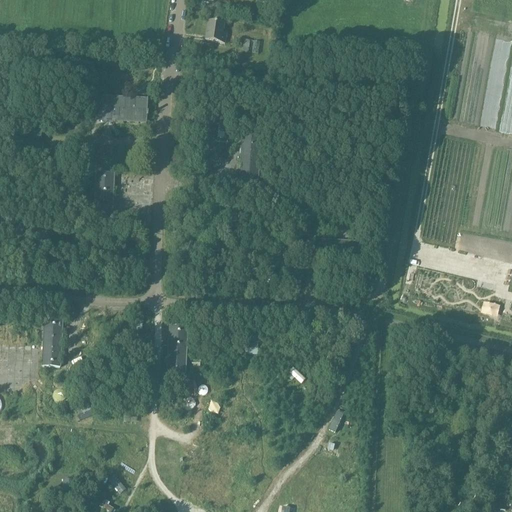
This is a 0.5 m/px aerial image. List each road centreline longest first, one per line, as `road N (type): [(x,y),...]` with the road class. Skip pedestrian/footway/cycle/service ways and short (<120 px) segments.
road 1 (unknown): [(457,0),(418,236),(425,254),(493,279)]
road 2 (track): [(159,182),(262,194),(294,218),(306,232),(302,310)]
road 3 (track): [(0,425),(182,438),(196,427),(198,403)]
